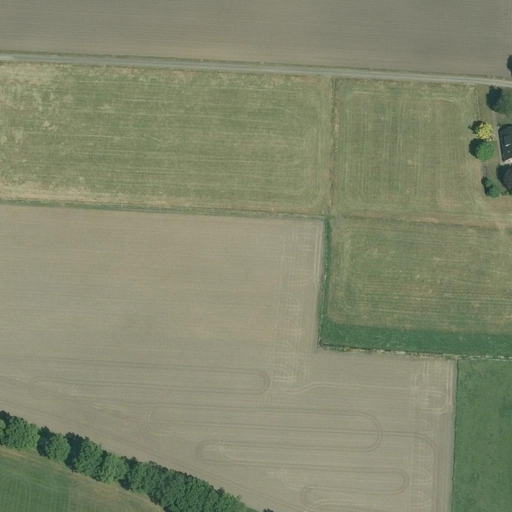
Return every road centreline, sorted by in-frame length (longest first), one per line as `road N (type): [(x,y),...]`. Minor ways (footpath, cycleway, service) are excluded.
road 1 (residential): [(511,85),(0,58)]
road 2 (unclassified): [(223,511),(85,455),(0,431)]
